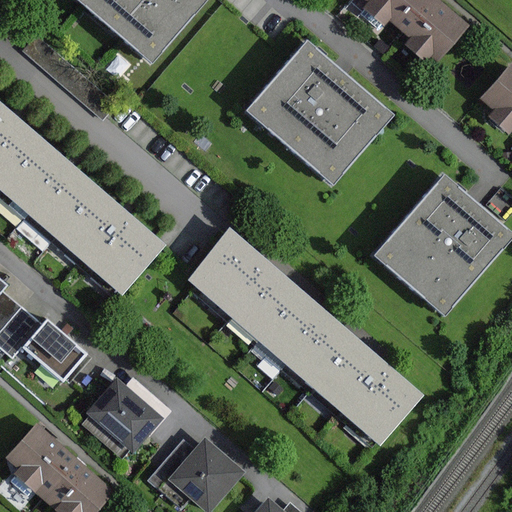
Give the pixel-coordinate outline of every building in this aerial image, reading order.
[(210,0),(72,0),(153,68),(210,0)] [(386,21),(391,15),(417,37),(411,43),(429,58),(434,52),(440,57),(468,25),(439,0),(374,0),(375,1),(370,6),(386,21)] [(40,34),(27,49),(107,119),(120,103),(40,34)] [(398,111),(308,35),(244,110),(334,186),(398,111)] [(511,130),(511,128),(511,71),(488,98),(500,109),(495,115),(511,130)] [(47,143),(0,102),(0,188),(4,192),(47,143)] [(101,190),(47,143),(4,192),(58,239),(101,190)] [(511,238),(511,231),(445,174),(375,256),(446,316),(511,238)] [(165,245),(101,190),(58,239),(122,294),(165,245)] [(188,280),(260,342),(303,292),(229,228),(188,280)] [(0,279),(0,337),(25,308),(2,289),(6,285),(0,279)] [(262,365),(276,377),(287,365),(315,389),(358,339),(303,292),(260,342),(273,353),(262,365)] [(37,315),(8,348),(61,394),(90,360),(37,315)] [(423,395),(358,339),(315,389),(380,445),(423,395)] [(127,458),(150,432),(153,435),(175,410),(137,378),(128,387),(119,379),(90,412),(94,416),(87,424),(127,458)] [(24,470),(21,473),(64,511),(95,511),(115,490),(42,425),(12,458),(24,470)] [(186,508),(195,498),(210,511),(245,472),(207,439),(198,448),(187,439),(153,479),(186,508)] [(305,511),(293,502),(284,511),(270,500),(260,511),(305,511)]
